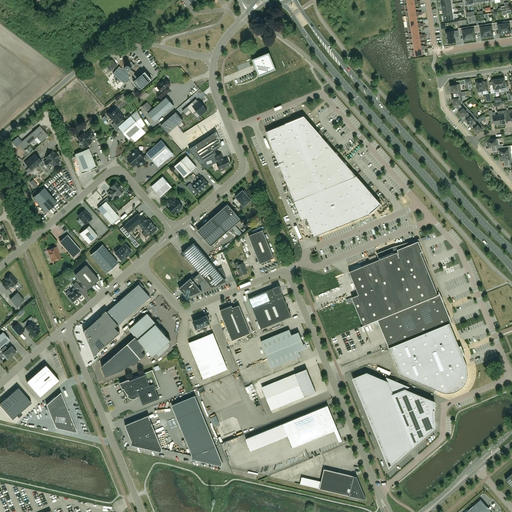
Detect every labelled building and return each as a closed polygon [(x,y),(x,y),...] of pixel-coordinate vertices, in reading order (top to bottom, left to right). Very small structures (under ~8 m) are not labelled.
[(414,2),(414,3),(404,4),(405,10),(415,9),(414,4),(417,4),(417,1),(414,2)] [(416,13),(416,14),(406,16),(407,21),(417,20),(416,16),(419,15),(419,13),(416,13)] [(511,20),(503,22),(505,33),(511,32),(510,27),(511,26),(511,20)] [(494,23),(495,29),(498,29),(499,34),(505,33),(503,22),(503,23),(498,24),(498,22),(494,23)] [(492,30),(495,29),(494,23),(485,24),(487,36),(493,35),(492,30)] [(408,33),(418,31),(418,27),(421,26),(420,24),(417,24),(417,26),(407,27),(408,33)] [(477,26),(478,32),(481,31),(481,37),(487,36),(485,24),(477,26)] [(468,27),(469,39),(475,38),(474,32),(478,32),(477,26),(468,27)] [(469,39),(468,27),(459,28),(460,35),(463,34),(464,40),(469,39)] [(452,43),(452,42),(455,42),(455,37),(459,36),(458,31),(454,31),(446,32),(447,43),(448,43),(448,44),(452,43)] [(410,44),(420,42),(419,38),(422,38),(422,35),(419,36),(419,37),(409,38),(410,44)] [(424,49),(424,46),(421,47),(421,48),(411,50),(412,55),(415,55),(415,56),(422,55),(421,49),(424,49)] [(269,54),(253,60),(255,65),(258,71),(260,75),(275,69),(269,54)] [(112,59),(105,64),(110,71),(117,65),(112,59)] [(128,75),(128,72),(130,71),(131,70),(132,69),(132,67),(134,65),(131,62),(130,64),(128,64),(126,64),(125,65),(124,66),(124,68),(121,68),(119,67),(113,74),(116,76),(117,75),(122,80),(121,80),(124,83),(123,83),(124,84),(130,76),(128,75)] [(140,89),(151,80),(147,75),(148,74),(147,74),(145,72),(146,72),(145,71),(137,78),(136,79),(133,82),(140,89)] [(504,78),(498,79),(500,92),(509,90),(508,83),(505,83),(504,78)] [(161,83),(161,82),(156,86),(160,90),(156,93),(161,98),(170,91),(167,88),(171,85),(170,84),(170,83),(169,81),(167,81),(166,79),(161,83)] [(493,85),(490,86),(491,92),(491,93),(500,92),(498,79),(492,80),(493,84),(493,85)] [(489,93),(488,86),(485,87),(484,81),(483,81),(481,80),(480,80),(479,80),(478,81),(477,81),(477,82),(476,82),(478,92),(482,91),(483,94),(489,93)] [(454,93),(461,92),(460,84),(454,85),(451,86),(452,92),(453,92),(454,93)] [(454,93),(454,98),(453,99),(453,105),(456,104),(463,103),(461,92),(456,93),(454,93)] [(166,97),(148,114),(155,122),(173,105),(174,106),(174,105),(166,97)] [(187,107),(183,111),(185,113),(189,109),(198,119),(201,116),(200,115),(207,110),(199,101),(199,102),(195,105),(192,102),(187,107)] [(143,106),(148,112),(152,108),(147,102),(143,106)] [(460,111),(458,112),(462,116),(469,110),(463,103),(453,105),(455,105),(455,106),(460,111)] [(146,133),(142,128),(131,116),(124,122),(122,120),(124,118),(116,109),(112,113),(110,111),(107,114),(109,117),(110,116),(116,122),(113,125),(118,130),(120,129),(129,139),(136,133),(138,135),(134,139),(136,141),(146,133)] [(469,110),(462,116),(464,115),(467,119),(466,120),(470,125),(477,118),(469,110)] [(495,112),(492,112),(492,110),(489,111),(490,119),(493,119),(494,125),(500,124),(498,115),(496,115),(495,112)] [(508,117),(507,110),(498,111),(498,115),(500,124),(505,123),(504,118),(508,117)] [(176,112),(160,125),(168,133),(183,120),(176,112)] [(304,116),(266,131),(302,220),(307,218),(314,236),(370,213),(370,214),(371,213),(370,213),(374,210),(381,204),(357,176),(356,175),(304,116)] [(480,131),(485,128),(477,118),(470,125),(471,124),(474,127),(473,129),(477,133),(480,131)] [(48,136),(40,126),(28,136),(32,141),(32,140),(32,139),(36,136),(41,142),(48,136)] [(188,139),(189,142),(210,130),(208,127),(205,129),(200,129),(198,130),(195,130),(190,133),(189,129),(187,129),(188,131),(189,133),(187,135),(188,139)] [(94,135),(90,130),(85,134),(84,133),(77,138),(78,138),(77,139),(79,142),(80,141),(85,147),(91,142),(88,139),(90,137),(91,138),(94,135)] [(217,163),(219,169),(220,169),(221,171),(224,170),(223,168),(230,165),(227,159),(224,160),(221,154),(218,155),(214,150),(222,146),(217,135),(216,132),(189,149),(201,163),(205,161),(215,155),(215,156),(215,157),(217,163)] [(29,143),(25,139),(19,144),(23,149),(29,143)] [(496,148),(503,147),(502,144),(499,144),(498,139),(487,140),(487,142),(487,143),(487,146),(488,146),(495,145),(496,148)] [(150,157),(158,167),(173,154),(161,140),(146,153),(147,154),(144,157),(138,150),(137,151),(136,150),(130,155),(131,156),(128,159),(134,166),(136,164),(139,167),(146,161),(145,161),(150,157)] [(499,150),(498,151),(499,154),(500,154),(500,155),(511,154),(511,151),(511,145),(505,146),(505,149),(499,150)] [(82,173),(96,167),(89,148),(75,154),(82,173)] [(52,164),(54,166),(56,164),(57,163),(60,161),(58,158),(59,157),(55,153),(54,154),(52,152),(49,154),(48,154),(48,155),(46,157),(48,159),(44,162),(46,164),(45,164),(46,165),(48,167),(52,164)] [(42,161),(35,153),(24,163),(31,170),(42,161)] [(509,162),(511,161),(511,158),(511,154),(500,155),(500,157),(499,157),(500,160),(501,160),(501,161),(508,160),(509,162)] [(196,167),(187,156),(175,166),(184,177),(196,167)] [(163,176),(151,186),(160,197),(172,187),(163,176)] [(192,186),(192,187),(198,193),(208,184),(203,178),(203,177),(202,178),(192,186)] [(33,179),(30,182),(35,188),(38,185),(33,179)] [(119,186),(116,182),(110,187),(112,189),(111,191),(110,191),(107,193),(112,198),(115,195),(114,195),(116,193),(118,195),(123,191),(121,188),(122,187),(119,185),(119,186)] [(46,212),(57,202),(44,187),(32,197),(46,212)] [(242,203),(244,206),(250,200),(251,200),(250,200),(246,195),(248,194),(245,190),(243,191),(242,191),(243,191),(236,197),(237,197),(233,200),(238,206),(242,203)] [(177,200),(176,201),(172,197),(168,202),(171,206),(169,207),(175,213),(177,211),(178,212),(181,210),(180,208),(183,206),(177,200)] [(106,201),(98,208),(111,224),(119,217),(106,201)] [(241,219),(228,204),(197,230),(211,246),(241,219)] [(84,210),(78,215),(85,224),(92,218),(89,214),(88,215),(84,210)] [(156,229),(157,229),(156,229),(149,220),(148,219),(148,220),(146,221),(142,216),(143,216),(142,215),(140,217),(138,214),(123,226),(128,232),(138,224),(139,226),(141,227),(143,230),(145,229),(146,230),(142,233),(146,237),(149,234),(150,235),(149,235),(150,235),(152,233),(152,234),(155,231),(156,229)] [(97,235),(89,226),(80,234),(88,243),(97,235)] [(274,258),(263,230),(248,235),(260,264),(274,258)] [(67,235),(60,241),(73,257),(81,250),(67,235)] [(423,252),(418,241),(393,251),(392,248),(378,254),(380,259),(349,271),(358,294),(352,297),(363,326),(377,320),(440,294),(439,291),(439,292),(439,294),(438,295),(420,252),(422,251),(422,252),(423,252)] [(185,297),(187,298),(189,297),(189,296),(198,293),(202,291),(199,288),(198,286),(203,281),(207,285),(209,284),(212,287),(224,282),(225,279),(224,278),(226,277),(222,267),(217,269),(216,269),(207,257),(197,246),(194,242),(190,246),(182,252),(195,267),(199,271),(199,272),(192,279),(191,278),(179,288),(186,295),(186,296),(185,297)] [(125,244),(115,253),(115,252),(115,253),(121,259),(121,260),(121,259),(125,256),(125,257),(127,254),(131,251),(125,244)] [(118,263),(102,245),(91,255),(106,273),(118,263)] [(60,258),(56,247),(48,250),(49,254),(50,257),(51,257),(52,261),(60,258)] [(239,261),(234,263),(237,270),(238,270),(240,276),(247,273),(243,263),(240,264),(239,261)] [(86,264),(74,274),(88,289),(99,279),(86,264)] [(17,282),(11,274),(5,279),(7,281),(2,285),(7,289),(11,286),(12,286),(17,282)] [(76,288),(79,286),(76,282),(73,285),(74,287),(72,289),(73,290),(70,292),(69,291),(66,294),(67,295),(67,296),(72,302),(82,294),(76,288)] [(118,324),(150,297),(142,288),(144,287),(141,284),(141,283),(140,283),(139,283),(138,283),(137,283),(133,286),(134,287),(134,286),(135,287),(107,312),(118,324)] [(274,289),(274,288),(248,298),(248,299),(249,299),(261,329),(291,316),(281,291),(280,291),(278,287),(274,289)] [(17,292),(10,299),(16,307),(24,300),(17,292)] [(377,320),(389,348),(429,331),(451,322),(440,294),(377,320)] [(221,312),(223,319),(232,340),(250,333),(239,305),(233,307),(232,305),(220,310),(221,312)] [(171,340),(165,333),(147,313),(129,329),(136,336),(102,366),(106,376),(124,369),(128,366),(129,367),(132,364),(134,365),(145,355),(142,351),(145,348),(152,356),(171,340)] [(196,329),(210,323),(207,315),(193,321),(196,329)] [(32,321),(25,327),(33,336),(40,331),(32,321)] [(466,365),(463,356),(464,355),(465,355),(461,345),(460,345),(461,345),(459,346),(450,325),(452,324),(452,325),(451,322),(429,331),(389,348),(400,374),(439,390),(440,391),(443,392),(445,392),(448,393),(451,392),(453,392),(456,391),(458,390),(460,388),(462,387),(464,385),(465,382),(466,380),(467,378),(468,375),(468,372),(468,370),(467,367),(466,365)] [(17,323),(12,327),(19,335),(24,331),(17,323)] [(261,341),(266,354),(272,368),(299,356),(300,356),(298,351),(304,348),(298,333),(291,335),(289,329),(288,329),(261,341)] [(3,332),(0,334),(0,347),(9,339),(3,332)] [(203,379),(228,369),(213,333),(189,343),(203,379)] [(12,346),(3,353),(8,359),(17,351),(12,346)] [(45,365),(26,381),(40,397),(59,380),(45,365)] [(305,383),(300,385),(305,396),(316,392),(306,369),(301,371),(305,383)] [(137,397),(138,396),(137,396),(137,395),(139,394),(143,405),(159,398),(156,389),(160,388),(153,370),(133,377),(134,378),(130,380),(129,379),(120,383),(119,382),(120,384),(121,385),(122,387),(123,389),(124,388),(125,390),(123,392),(125,394),(127,393),(128,395),(127,395),(128,396),(129,397),(130,398),(131,398),(132,398),(133,399),(134,399),(134,398),(135,398),(136,398),(137,397)] [(301,371),(295,373),(300,385),(305,383),(301,371)] [(295,373),(290,376),(294,387),(300,385),(295,373)] [(434,427),(434,402),(405,389),(392,394),(387,382),(367,373),(353,379),(364,406),(385,457),(397,460),(434,427)] [(290,376),(284,378),(289,389),(294,387),(290,376)] [(284,378),(278,380),(283,392),(289,389),(284,378)] [(278,380),(273,382),(278,394),(283,392),(278,380)] [(273,382),(267,385),(272,396),(278,394),(273,382)] [(267,385),(262,387),(267,398),(272,396),(267,385)] [(300,385),(294,387),(299,399),(305,396),(300,385)] [(0,404),(12,419),(31,402),(18,387),(0,402),(0,404)] [(294,387),(289,389),(293,401),(299,399),(294,387)] [(289,389),(283,392),(288,403),(293,401),(289,389)] [(75,428),(60,392),(46,404),(55,427),(72,431),(75,428)] [(283,392),(278,394),(282,405),(288,403),(283,392)] [(278,394),(272,396),(277,408),(282,405),(278,394)] [(222,462),(195,395),(195,396),(200,408),(177,418),(192,455),(197,454),(198,457),(222,463),(222,462)] [(272,396),(267,398),(271,410),(277,408),(272,396)] [(327,411),(330,410),(328,405),(283,423),(287,433),(293,447),(326,434),(325,431),(334,427),(327,411)] [(162,448),(152,423),(149,415),(125,425),(132,441),(136,440),(138,443),(162,449),(162,448)] [(243,437),(243,439),(246,438),(244,433),(221,442),(222,445),(243,437)] [(366,499),(357,476),(324,469),(319,489),(366,499)] [(320,479),(301,476),(300,483),(318,486),(320,479)] [(467,511),(490,511),(481,501),(477,505),(477,504),(475,505),(476,506),(470,511),(469,510),(468,511),(467,511)]
